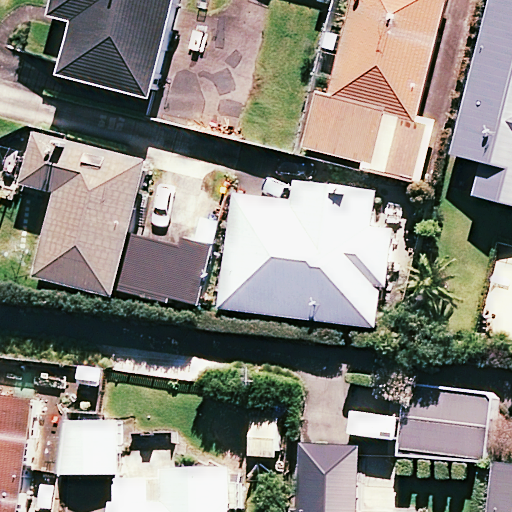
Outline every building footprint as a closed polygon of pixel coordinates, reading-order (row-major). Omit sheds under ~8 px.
[(187,0),(62,0),(57,18),(81,24),(67,79),(162,103),(187,0)] [(359,0),(335,98),(322,95),(309,150),(372,166),(370,172),(423,185),(437,128),(422,124),(452,0),(359,0)] [(511,0),(498,0),(460,158),(490,165),(482,199),(511,206),(511,0)] [(44,280),(204,317),(220,247),(178,237),(176,244),(138,235),(155,166),(38,138),(26,187),(63,196),(44,280)] [(380,194),(302,185),(300,206),(238,199),(223,331),(295,340),(297,320),(387,330),(398,235),(375,232),(380,194)] [(498,398),(430,392),(428,418),(409,416),(406,456),(492,464),(498,398)] [(32,511),(45,405),(0,399),(0,511),(32,511)] [(279,460),(283,423),(256,419),(251,456),(279,460)] [(121,424),(66,424),(66,476),(121,476),(121,424)] [(176,473),(177,446),(122,444),(120,511),(239,511),(240,474),(176,473)] [(361,511),(364,453),(300,450),(298,506),(305,506),(304,511),(361,511)] [(511,511),(511,466),(500,466),(495,511),(511,511)]
